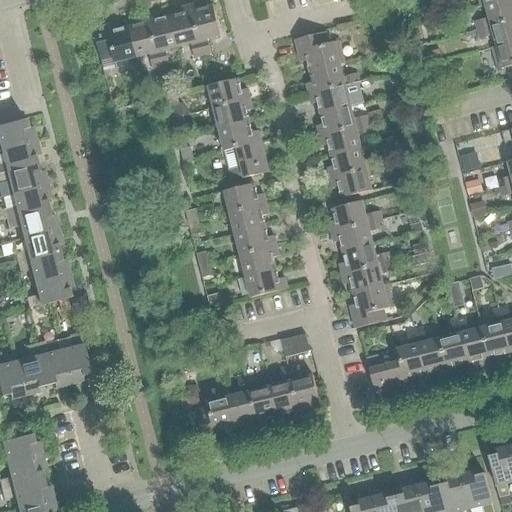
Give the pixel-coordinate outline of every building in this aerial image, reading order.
[(511,0),(505,0),(484,6),(484,7),(487,19),(474,22),(476,31),(511,20),(511,0)] [(199,3),(189,6),(201,56),(210,54),(206,40),(219,37),(212,6),(200,9),(199,3)] [(193,58),(201,56),(189,6),(179,8),(180,14),(169,17),(177,48),(189,45),(193,58)] [(147,16),(160,67),(168,65),(164,51),(177,48),(169,17),(159,20),(157,14),(147,16)] [(151,69),(160,67),(147,16),(137,19),(138,25),(127,28),(135,58),(136,58),(148,55),(151,69)] [(511,20),(476,31),(478,39),(492,35),(495,47),(495,48),(511,43),(511,20)] [(137,63),(136,58),(135,58),(127,28),(117,30),(115,24),(93,30),(101,61),(112,58),(115,68),(137,63)] [(325,33),(294,41),(300,63),(306,62),(308,72),(339,65),(343,64),(338,42),(328,45),(325,33)] [(511,43),(495,48),(495,47),(491,48),(497,71),(507,68),(510,79),(511,78),(511,43)] [(428,66),(443,62),(439,50),(425,54),(428,66)] [(305,85),(308,95),(358,82),(356,74),(342,77),(339,65),(308,72),(311,83),(305,85)] [(207,87),(212,109),(249,100),(246,90),(240,91),(237,80),(207,87)] [(358,82),(308,95),(310,105),(316,104),(319,114),(349,107),(346,94),(360,91),(358,82)] [(131,101),(132,106),(132,107),(146,104),(146,102),(144,96),(143,90),(136,92),(138,100),(131,101)] [(251,110),(249,100),(212,109),(218,130),(248,122),(245,112),(251,110)] [(168,108),(172,120),(182,117),(179,105),(168,108)] [(316,127),(318,137),(368,124),(366,116),(352,119),(349,107),(319,114),(322,125),(316,127)] [(380,111),(368,114),(370,123),(383,119),(380,111)] [(172,120),(175,132),(185,129),(182,117),(172,120)] [(0,150),(33,142),(34,142),(31,128),(26,129),(24,120),(0,126),(0,150)] [(223,152),(235,149),(235,148),(259,142),(257,132),(251,133),(248,122),(218,130),(223,152)] [(368,124),(318,137),(321,147),(327,146),(329,156),(360,149),(357,136),(371,132),(368,124)] [(511,130),(500,133),(503,144),(511,141),(511,130)] [(0,174),(35,165),(33,158),(38,156),(34,142),(33,142),(0,150),(0,152),(3,163),(0,163),(0,174)] [(267,173),(259,142),(235,148),(235,149),(240,168),(229,170),(232,182),(267,173)] [(179,150),(182,162),(192,160),(189,148),(179,150)] [(326,169),(329,179),(379,166),(377,158),(363,161),(360,149),(329,156),(332,167),(326,169)] [(477,157),(461,161),(464,173),(480,169),(477,157)] [(498,189),(511,185),(511,161),(506,163),(510,177),(496,180),(498,189)] [(11,195),(33,189),(45,186),(42,172),(37,173),(35,165),(0,174),(0,184),(8,182),(11,195)] [(337,187),(340,199),(371,191),(367,178),(381,174),(379,166),(329,179),(331,189),(337,187)] [(480,180),(465,183),(468,196),(483,193),(480,180)] [(253,185),(223,192),(229,214),(265,205),(263,195),(256,196),(253,185)] [(511,185),(498,189),(500,197),(511,194),(511,185)] [(5,220),(46,210),(44,202),(49,201),(45,186),(33,189),(11,195),(14,207),(2,210),(5,220)] [(330,233),(380,221),(378,212),(364,216),(361,202),(331,210),(334,222),(328,223),(330,233)] [(481,202),(469,205),(473,218),(485,215),(481,202)] [(229,214),(234,235),(264,227),(261,217),(268,215),(265,205),(229,214)] [(22,239),(33,237),(57,231),(53,216),(49,217),(46,210),(5,220),(7,230),(19,227),(22,239)] [(185,212),(188,225),(198,222),(195,210),(185,212)] [(339,242),(342,253),(372,245),(368,232),(382,229),(380,221),(330,233),(333,243),(339,242)] [(198,222),(188,225),(191,237),(201,234),(198,222)] [(421,224),(410,227),(412,235),(423,232),(421,224)] [(239,256),(276,247),(273,237),(267,238),(264,227),(234,235),(239,256)] [(16,264),(58,254),(56,246),(60,245),(57,231),(33,237),(22,239),(25,252),(13,255),(16,264)] [(427,253),(425,244),(412,247),(414,256),(427,253)] [(338,265),(341,275),(391,263),(389,254),(375,257),(372,245),(342,253),(344,264),(338,265)] [(239,256),(244,277),(275,269),(272,258),(278,257),(276,247),(239,256)] [(205,252),(195,255),(199,267),(208,264),(205,252)] [(30,271),(33,284),(68,275),(64,261),(60,262),(58,254),(16,264),(18,274),(30,271)] [(415,267),(430,263),(428,254),(427,254),(412,258),(415,267)] [(349,284),(352,295),(382,287),(382,286),(379,274),(393,271),(391,263),(341,275),(343,285),(349,284)] [(208,264),(199,267),(202,279),(212,276),(208,264)] [(497,268),(491,270),(493,280),(499,279),(497,268)] [(275,269),(244,277),(250,299),(286,289),(284,279),(278,280),(275,269)] [(422,277),(426,291),(426,292),(436,283),(434,274),(433,274),(422,277)] [(71,289),(68,275),(33,284),(36,296),(25,299),(27,309),(39,306),(69,299),(67,290),(71,289)] [(484,289),(480,277),(469,280),(472,293),(484,289)] [(464,306),(458,283),(448,286),(454,309),(464,306)] [(387,285),(382,286),(382,287),(352,295),(355,306),(349,307),(354,329),(385,321),(382,310),(392,307),(387,285)] [(209,309),(219,307),(216,295),(206,297),(209,309)] [(81,298),(70,301),(72,312),(84,309),(81,298)] [(511,320),(509,321),(506,307),(497,309),(508,354),(511,352),(511,320)] [(508,354),(497,309),(489,311),(493,325),(480,328),(489,365),(500,363),(498,356),(508,354)] [(455,320),(466,364),(478,362),(479,368),(489,365),(480,328),(467,332),(464,318),(455,320)] [(466,364),(455,320),(447,322),(451,336),(438,339),(447,376),(457,373),(456,367),(466,364)] [(447,376),(438,339),(425,342),(422,328),(413,330),(424,375),(436,372),(437,378),(447,376)] [(395,350),(398,362),(399,362),(405,386),(416,384),(414,378),(424,375),(413,330),(405,332),(408,346),(395,350)] [(71,348),(58,351),(67,386),(81,382),(80,378),(89,376),(81,346),(78,334),(68,337),(71,348)] [(280,341),(284,357),(309,351),(305,335),(280,341)] [(53,390),(67,386),(58,351),(46,354),(43,343),(33,345),(44,387),(52,385),(53,390)] [(36,389),(44,387),(33,345),(24,348),(27,359),(14,362),(23,397),(37,394),(36,389)] [(366,359),(374,394),(405,386),(399,362),(398,362),(380,367),(377,356),(366,359)] [(9,401),(23,397),(14,362),(2,365),(0,358),(0,397),(8,396),(9,401)] [(300,418),(309,416),(308,410),(319,407),(312,376),(298,380),(295,366),(287,368),(300,418)] [(282,384),(269,387),(277,417),(288,415),(289,421),(300,418),(287,368),(278,370),(282,384)] [(253,376),(245,378),(257,429),(267,426),(266,420),(277,417),(269,387),(257,390),(253,376)] [(227,398),(234,428),(246,425),(247,431),(257,429),(245,378),(236,380),(240,394),(228,397),(227,398)] [(224,431),(234,428),(227,398),(228,397),(227,393),(204,398),(207,409),(196,411),(204,443),(226,437),(224,431)] [(6,466),(41,457),(37,443),(32,444),(30,435),(0,442),(0,443),(0,454),(3,453),(6,466)] [(506,485),(511,482),(511,457),(509,447),(495,450),(496,455),(488,457),(495,487),(498,499),(509,496),(506,485)] [(0,480),(0,490),(42,480),(40,473),(44,472),(41,457),(6,466),(9,478),(0,480)] [(474,472),(460,476),(469,510),(481,507),(482,511),(493,511),(491,504),(484,474),(475,477),(474,472)] [(461,511),(469,510),(460,476),(446,479),(447,484),(439,486),(445,511),(461,511)] [(17,510),(52,501),(48,487),(44,488),(42,480),(0,490),(0,491),(2,501),(14,498),(17,510)] [(445,511),(439,486),(431,488),(430,483),(415,487),(421,511),(445,511)] [(402,495),(395,497),(398,511),(421,511),(415,487),(401,490),(402,495)] [(374,511),(398,511),(395,497),(387,499),(386,494),(371,498),(374,511)] [(374,511),(371,498),(357,502),(358,506),(350,508),(350,511),(374,511)] [(54,511),(52,501),(17,510),(17,511),(54,511)]
